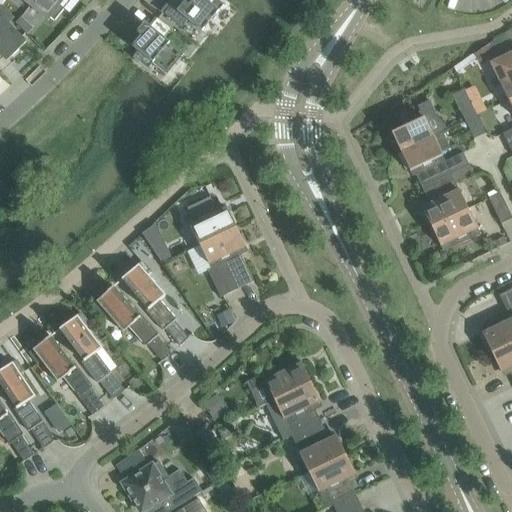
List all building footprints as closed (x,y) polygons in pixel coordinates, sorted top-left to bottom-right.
[(34,0),(30,6),(48,21),(50,18),(55,22),(64,10),(60,6),(65,0),(34,0)] [(188,21),(202,32),(224,5),(217,0),(171,0),(168,4),(171,7),(164,14),(182,29),(188,21)] [(0,16),(1,18),(8,25),(14,18),(1,6),(0,7),(0,16)] [(26,43),(8,25),(1,18),(0,18),(0,54),(7,62),(26,43)] [(21,18),(15,23),(27,35),(32,29),(21,18)] [(184,55),(150,27),(145,23),(128,44),(138,52),(133,58),(148,70),(153,64),(167,75),(184,55)] [(481,50),(474,54),(480,63),(495,53),(493,50),(489,44),(481,50)] [(511,54),(492,64),(497,75),(500,82),(509,101),(511,99),(511,54)] [(471,103),(465,91),(453,96),(466,122),(477,116),(471,103)] [(471,103),(477,116),(486,111),(480,98),(471,103)] [(392,133),(390,142),(397,144),(401,153),(443,133),(442,132),(448,130),(435,114),(428,102),(418,107),(420,112),(392,126),(393,127),(395,126),(397,131),(392,133)] [(422,187),(451,173),(441,153),(450,149),(443,133),(401,153),(410,172),(416,169),(418,174),(416,175),(422,187)] [(432,227),(468,210),(451,173),(422,187),(427,199),(430,198),(432,203),(422,208),(432,227)] [(511,219),(511,217),(501,194),(489,200),(501,225),(511,219)] [(192,218),(188,220),(200,246),(237,229),(228,209),(218,213),(216,208),(218,207),(217,206),(214,207),(211,200),(189,211),(192,218)] [(481,235),(472,217),(468,210),(432,227),(441,247),(450,242),(453,247),(451,248),(451,249),(481,235)] [(236,252),(246,247),(237,229),(200,246),(211,270),(208,271),(221,298),(239,289),(226,263),(241,256),(239,257),(236,252)] [(493,242),(497,249),(509,243),(505,236),(493,242)] [(165,245),(153,251),(161,263),(172,258),(165,245)] [(226,263),(239,289),(254,282),(241,256),(226,263)] [(190,339),(175,321),(176,320),(160,301),(166,296),(148,276),(151,273),(142,262),(122,280),(124,283),(148,310),(146,311),(164,331),(165,330),(180,347),(190,339)] [(140,317),(116,290),(114,287),(93,305),(102,315),(106,312),(123,333),(130,328),(146,347),(148,345),(163,362),(172,354),(157,337),(159,335),(141,315),(140,317)] [(492,329),(483,334),(488,346),(492,353),(496,351),(511,343),(511,289),(500,296),(508,314),(487,324),(488,325),(490,324),(492,329)] [(235,322),(229,310),(216,316),(222,328),(235,322)] [(125,391),(96,353),(102,348),(86,327),(89,325),(81,313),(60,330),(84,361),(82,363),(98,384),(100,382),(114,400),(125,391)] [(75,367),(53,339),(51,336),(29,353),(38,364),(42,362),(58,383),(64,378),(93,416),(105,407),(91,389),(93,387),(77,366),(75,367)] [(511,343),(496,351),(492,353),(495,360),(501,372),(511,368),(511,370),(511,373),(511,374),(511,376),(511,343)] [(53,437),(29,401),(36,397),(21,375),(24,372),(16,361),(0,371),(0,384),(16,408),(14,410),(29,432),(31,430),(43,449),(54,442),(51,439),(53,437)] [(311,383),(308,376),(302,364),(292,368),(290,363),(292,362),(292,361),(249,381),(247,382),(258,408),(274,400),(311,383)] [(274,400),(266,405),(283,441),(292,437),(321,423),(315,411),(313,412),(311,407),(320,402),(311,383),(274,400)] [(217,395),(203,405),(214,421),(228,411),(217,395)] [(7,414),(0,403),(0,430),(10,445),(12,443),(24,462),(35,455),(22,436),(24,435),(9,413),(7,414)] [(346,455),(343,448),(337,436),(327,441),(325,436),(327,435),(321,423),(292,437),(309,473),(346,455)] [(222,448),(206,425),(196,432),(212,455),(222,448)] [(232,435),(227,425),(217,430),(222,439),(232,435)] [(355,474),(349,462),(346,455),(309,473),(327,509),(356,495),(350,483),(348,484),(345,479),(355,474)] [(159,462),(123,484),(140,511),(143,511),(145,511),(146,511),(170,511),(202,492),(194,479),(187,483),(180,471),(168,478),(159,462)] [(202,472),(210,484),(222,476),(215,464),(202,472)] [(226,481),(216,487),(221,495),(231,488),(226,481)] [(336,511),(348,511),(361,506),(356,495),(327,509),(334,506),(336,511)] [(206,511),(198,499),(177,511),(206,511)]
